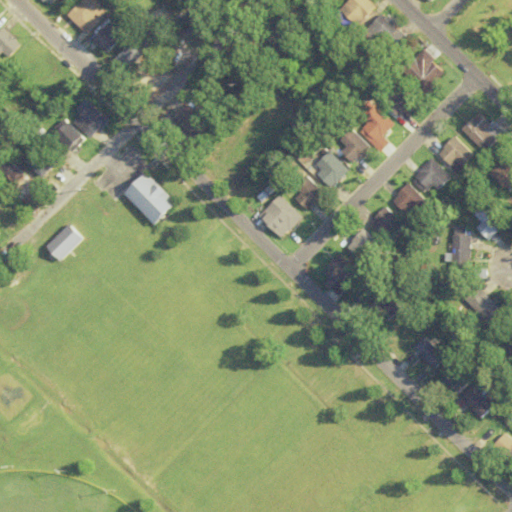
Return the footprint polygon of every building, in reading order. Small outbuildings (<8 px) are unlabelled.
[(108,7),(96,0),(85,0),(82,6),(88,10),(80,23),(92,31),(108,7)] [(351,0),(343,9),(360,25),(379,6),(372,0),(351,0)] [(406,33),(386,13),(371,29),(390,48),(406,33)] [(129,36),(114,21),(95,40),(110,55),(129,36)] [(0,50),(7,60),(22,47),(7,29),(0,35),(0,50)] [(124,53),(135,65),(146,54),(135,43),(124,53)] [(415,68),(434,85),(447,71),(428,53),(415,68)] [(405,90),(390,98),(401,116),(415,108),(405,90)] [(84,115),(77,122),(94,139),(111,122),(89,101),(80,111),(84,115)] [(365,132),(384,142),(396,120),(377,109),(365,132)] [(501,134),(483,113),(465,128),(483,149),(501,134)] [(75,153),(89,140),(68,119),(55,132),(75,153)] [(342,139),(349,148),(346,150),(357,164),(374,149),(356,127),(342,139)] [(461,171),(477,155),(459,137),(443,153),(461,171)] [(352,171),(333,152),(317,168),(336,187),(352,171)] [(511,153),(492,173),(509,190),(511,187),(511,153)] [(30,169),(47,186),(62,170),(45,154),(30,169)] [(0,169),(30,199),(41,187),(12,158),(0,169)] [(433,190),(437,187),(442,192),(456,178),(436,158),(418,176),(433,190)] [(130,195),(161,226),(184,204),(153,173),(130,195)] [(294,192),(313,211),(328,195),(310,176),(294,192)] [(430,200),(413,184),(397,200),(413,217),(430,200)] [(307,217),(285,195),(264,216),(286,238),(307,217)] [(481,227),(493,241),(511,224),(493,202),(478,214),(486,223),(481,227)] [(374,224),(393,242),(410,225),(391,207),(374,224)] [(473,267),(473,228),(456,228),(456,267),(473,267)] [(352,247),(367,260),(383,243),(367,229),(352,247)] [(364,275),(344,254),(326,271),(338,284),(334,288),(342,296),(364,275)] [(468,300),(496,328),(509,315),(481,286),(468,300)] [(418,333),(418,312),(400,312),(400,333),(418,333)] [(416,348),(439,370),(450,359),(428,336),(416,348)] [(476,381),(461,366),(447,380),(462,395),(476,381)] [(487,419),(504,402),(483,381),(466,398),(487,419)] [(499,446),(511,457),(511,436),(510,434),(499,446)]
